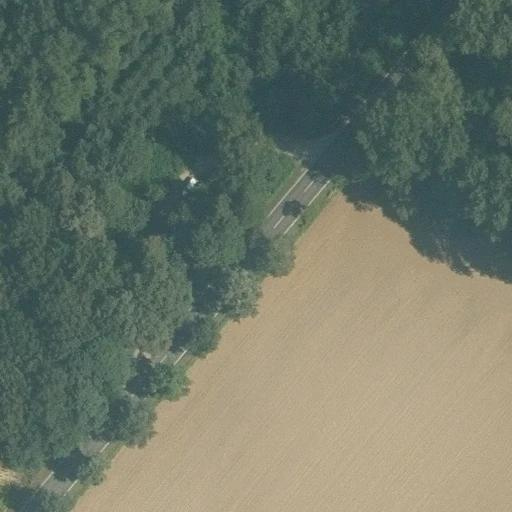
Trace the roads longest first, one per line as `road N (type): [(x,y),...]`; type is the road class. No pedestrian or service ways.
road 1 (secondary): [(470,0),(29,511)]
road 2 (track): [(335,155),(298,145),(242,146),(196,154),(175,175),(128,249),(123,279),(120,344),(141,380)]
road 3 (track): [(335,155),(511,246)]
